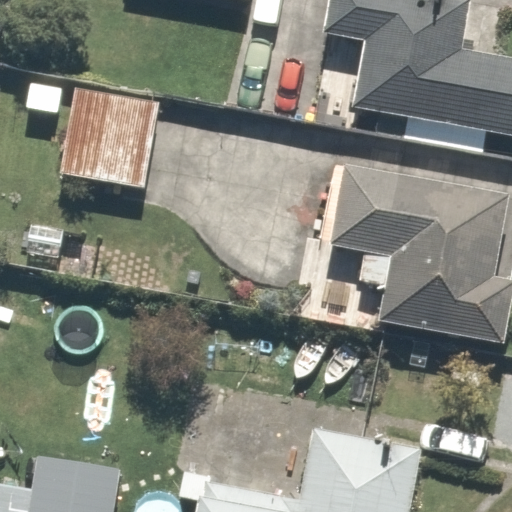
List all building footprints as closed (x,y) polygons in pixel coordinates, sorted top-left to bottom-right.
[(244,0),(189,0),(241,13),(244,0)] [(468,8),(428,0),(330,0),(324,33),(364,41),(351,106),(511,137),(511,62),(459,52),(468,8)] [(169,94),(65,85),(57,180),(160,190),(169,94)] [(511,282),(494,278),(508,207),(341,173),(326,248),(392,261),(379,327),(501,352),(511,299),(511,282)] [(179,238),(106,217),(91,271),(164,291),(179,238)] [(406,511),(417,460),(312,438),(298,504),(199,484),(193,511),(406,511)] [(117,511),(121,467),(32,460),(28,511),(117,511)]
